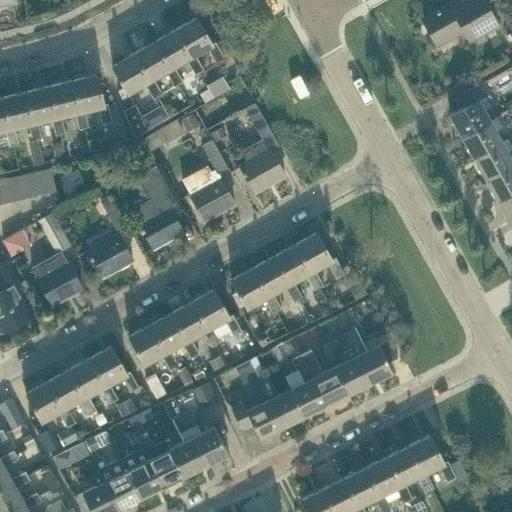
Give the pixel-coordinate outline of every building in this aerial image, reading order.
[(482,30),(496,23),(483,0),(465,0),(454,7),(452,3),(424,19),(437,43),(464,28),(474,47),(487,40),(482,30)] [(197,18),(175,30),(191,57),(195,55),(208,48),(216,62),(224,58),(216,43),(212,45),(197,18)] [(191,57),(175,30),(154,42),(170,69),(174,67),(187,60),(195,74),(199,72),(203,70),(195,55),(191,57)] [(154,42),(134,54),(149,81),(153,79),(166,72),(175,86),(178,84),(183,81),(174,67),(170,69),(154,42)] [(149,81),(134,54),(112,66),(128,94),(145,85),(153,99),(158,96),(161,94),(153,79),(149,81)] [(97,74),(73,80),(81,112),(84,111),(98,108),(102,124),(106,140),(125,136),(121,118),(112,120),(108,105),(105,105),(97,74)] [(230,88),(223,77),(207,87),(212,95),(214,97),(230,88)] [(81,112),(73,80),(49,85),(57,118),(61,117),(76,114),(80,130),(85,129),(88,128),(84,111),(81,112)] [(34,124),(38,123),(52,119),(56,136),(62,135),(66,134),(61,117),(57,118),(49,85),(26,91),(34,124)] [(478,98),(484,95),(478,85),(458,96),(464,107),(450,115),(462,136),(491,120),(478,98)] [(207,87),(199,92),(204,101),(212,95),(207,87)] [(42,140),(38,123),(34,124),(26,91),(3,97),(11,129),(14,128),(29,125),(33,142),(28,143),(33,165),(43,162),(38,141),(42,140)] [(11,129),(3,97),(0,97),(0,131),(5,130),(10,148),(15,147),(18,146),(14,128),(11,129)] [(279,145),(268,124),(255,102),(244,108),(256,130),(257,130),(262,138),(240,150),(244,157),(247,163),(240,167),(254,193),(285,176),(270,149),(279,145)] [(133,104),(123,110),(134,136),(144,131),(147,129),(140,118),(141,117),(133,104)] [(168,116),(162,105),(151,111),(157,122),(168,116)] [(200,127),(192,113),(182,119),(189,133),(200,127)] [(474,157),(503,141),(491,120),(462,136),(474,157)] [(210,134),(214,141),(224,135),(220,128),(210,134)] [(158,129),(144,137),(151,148),(164,140),(158,129)] [(217,173),(225,168),(227,167),(212,139),(201,145),(205,152),(215,169),(211,171),(207,165),(181,179),(189,194),(204,221),(235,204),(219,177),(217,173)] [(511,163),(511,157),(503,141),(474,157),(486,178),(511,163)] [(60,143),(52,145),(56,159),(63,157),(60,143)] [(150,197),(130,208),(153,249),(184,233),(168,205),(179,199),(160,165),(159,163),(138,175),(150,197)] [(511,191),(511,163),(486,178),(498,199),(511,191)] [(45,195),(56,193),(51,170),(40,172),(45,195)] [(33,198),(45,195),(40,172),(28,175),(33,198)] [(22,200),(33,198),(28,175),(17,178),(22,200)] [(10,203),(22,200),(17,178),(5,180),(10,203)] [(0,205),(10,203),(5,180),(0,181),(0,205)] [(510,221),(511,219),(511,191),(498,199),(510,221)] [(110,195),(100,201),(117,230),(127,224),(110,195)] [(53,212),(38,221),(57,253),(60,251),(61,251),(71,245),(53,212)] [(133,261),(118,234),(113,237),(110,231),(92,242),(95,247),(88,251),(103,278),(133,261)] [(296,243),(295,244),(312,275),(316,272),(329,265),(335,278),(344,273),(335,257),(332,259),(316,232),(315,232),(315,233),(296,244),(296,243)] [(312,275),(295,244),(294,244),(294,245),(275,256),(275,255),(274,255),(291,287),(295,284),(307,277),(314,290),(323,285),(316,272),(312,275)] [(57,253),(31,268),(37,279),(37,280),(52,307),(82,290),(67,263),(61,251),(60,251),(57,253)] [(270,298),(274,296),(286,289),(293,301),(302,296),(295,284),(291,287),(274,255),(273,256),(272,257),(254,267),(253,267),(270,298)] [(21,288),(11,270),(11,269),(6,260),(0,262),(0,286),(2,291),(0,292),(0,323),(5,334),(33,318),(17,291),(21,288)] [(281,308),(274,296),(270,298),(253,267),(252,268),(252,269),(233,279),(231,279),(248,311),(265,301),(272,313),(281,308)] [(366,295),(361,285),(350,291),(356,301),(366,295)] [(208,330),(212,328),(225,321),(233,336),(241,331),(232,315),(229,317),(214,289),(192,301),(208,330)] [(220,342),(212,328),(208,330),(192,301),(171,313),(187,341),(191,339),(203,332),(212,347),(216,345),(220,342)] [(171,313),(150,324),(166,353),(170,351),(183,344),(192,359),(196,356),(199,354),(191,339),(187,341),(171,313)] [(166,353),(150,324),(129,336),(145,365),(162,356),(170,371),(175,368),(178,366),(170,351),(166,353)] [(388,340),(365,351),(354,328),(345,332),(370,384),(393,373),(388,363),(397,358),(388,340)] [(349,395),(370,384),(345,332),(336,336),(348,360),(335,367),(349,395)] [(111,347),(90,359),(105,387),(110,384),(122,378),(130,393),(139,388),(130,372),(126,374),(111,347)] [(335,367),(322,373),(309,349),(300,354),(326,406),(349,395),(335,367)] [(286,363),(280,351),(273,354),(279,366),(286,363)] [(291,388),(305,417),(326,406),(300,354),(292,358),(298,369),(284,375),(291,388)] [(224,366),(219,357),(209,362),(213,371),(224,366)] [(283,428),(257,377),(248,357),(234,364),(243,384),(249,381),(260,404),(246,410),(242,403),(232,409),(243,430),(254,425),(261,439),(283,428)] [(105,387),(90,359),(69,370),(84,398),(89,396),(101,390),(109,404),(118,399),(110,384),(105,387)] [(185,367),(177,371),(183,384),(191,380),(185,367)] [(84,398),(69,370),(48,382),(64,410),(67,408),(80,401),(88,416),(97,411),(89,396),(84,398)] [(203,370),(194,375),(197,379),(205,375),(203,370)] [(291,388),(277,395),(266,371),(258,375),(258,376),(257,377),(283,428),(305,417),(291,388)] [(156,397),(166,392),(155,372),(145,378),(156,397)] [(213,393),(207,381),(192,388),(199,401),(213,393)] [(64,410),(48,382),(26,394),(42,422),(58,413),(67,428),(75,424),(67,408),(64,410)] [(23,421),(10,397),(0,402),(0,408),(11,428),(23,421)] [(123,416),(136,409),(130,399),(118,405),(123,416)] [(153,417),(149,409),(140,413),(144,421),(153,417)] [(214,427),(201,433),(189,409),(180,414),(205,467),(228,455),(214,427)] [(183,478),(205,467),(180,414),(171,418),(184,442),(169,449),(183,478)] [(102,415),(95,419),(99,426),(106,423),(102,415)] [(61,444),(55,434),(51,428),(39,435),(48,451),(61,444)] [(57,435),(63,446),(77,439),(72,428),(57,435)] [(161,489),(135,435),(132,429),(125,433),(133,450),(119,457),(139,500),(161,489)] [(145,431),(135,435),(161,489),(162,488),(183,478),(169,449),(164,438),(152,444),(145,431)] [(30,434),(22,439),(27,448),(35,443),(30,434)] [(421,474),(426,471),(439,465),(447,481),(455,477),(447,461),(443,462),(430,435),(407,446),(421,474)] [(94,437),(85,442),(90,453),(99,448),(94,437)] [(407,446),(386,456),(400,485),(404,483),(417,476),(425,492),(434,488),(426,471),(421,474),(407,446)] [(77,457),(73,448),(55,457),(59,466),(77,457)] [(0,461),(1,463),(0,463),(0,491),(13,484),(11,480),(4,468),(18,460),(15,455),(13,452),(0,458),(0,461)] [(139,500),(119,457),(107,463),(101,454),(92,459),(118,510),(139,500)] [(400,485),(386,456),(364,467),(379,496),(382,494),(395,488),(403,503),(410,499),(412,499),(408,492),(404,483),(400,485)] [(91,511),(114,511),(118,510),(92,459),(84,463),(96,486),(82,493),(91,511)] [(379,496),(364,467),(343,478),(357,507),(361,505),(374,499),(380,511),(385,511),(390,510),(382,494),(379,496)] [(49,468),(40,473),(42,477),(49,490),(59,485),(52,472),(49,468)] [(0,491),(0,511),(11,511),(25,505),(23,502),(16,489),(30,481),(26,475),(25,473),(11,480),(13,484),(0,491)] [(343,478),(322,488),(333,511),(347,511),(353,509),(354,511),(364,511),(361,505),(357,507),(343,478)] [(333,511),(322,488),(299,499),(305,511),(333,511)] [(29,511),(27,509),(41,501),(39,498),(37,494),(23,502),(25,505),(11,511),(29,511)] [(422,500),(411,505),(414,511),(425,511),(427,511),(422,500)] [(58,511),(61,511),(64,509),(59,501),(47,507),(49,511),(58,511)]
